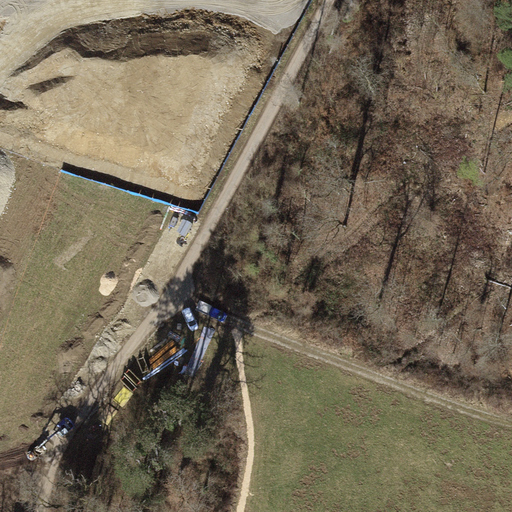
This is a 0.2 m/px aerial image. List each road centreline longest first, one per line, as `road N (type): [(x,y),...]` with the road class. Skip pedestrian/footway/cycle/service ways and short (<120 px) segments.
road 1 (track): [(0,465),(25,460),(100,417),(326,0)]
road 2 (track): [(165,298),(511,417)]
